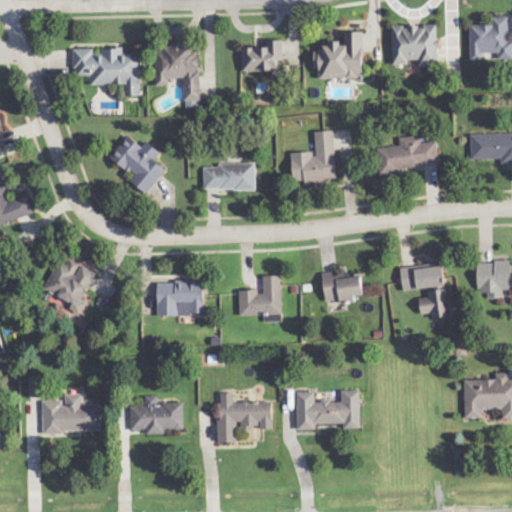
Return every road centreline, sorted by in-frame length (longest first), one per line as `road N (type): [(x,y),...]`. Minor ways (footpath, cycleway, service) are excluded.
road 1 (residential): [(3,0),(72,183),(90,214),(113,232),(271,230),(511,205)]
road 2 (residential): [(5,4),(282,0)]
